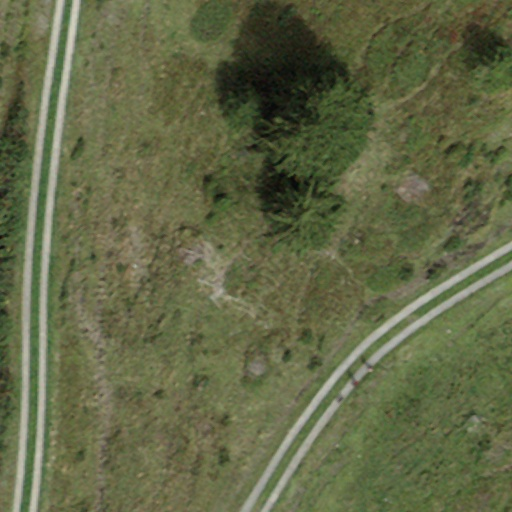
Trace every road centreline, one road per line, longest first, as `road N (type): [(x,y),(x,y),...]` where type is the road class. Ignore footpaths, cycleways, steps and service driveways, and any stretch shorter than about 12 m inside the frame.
road 1 (track): [(61,511),(109,0)]
road 2 (track): [(511,278),(431,327),(339,411),(281,511)]
